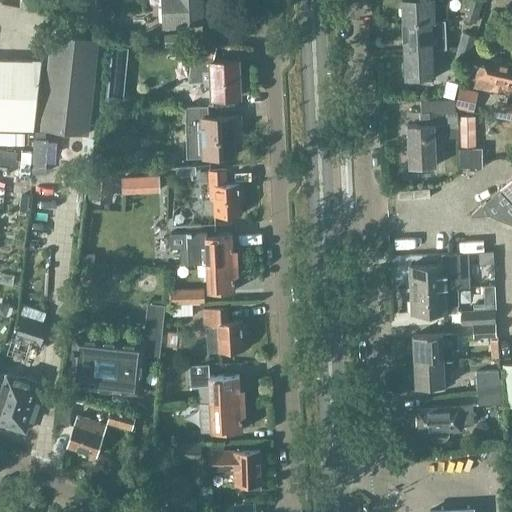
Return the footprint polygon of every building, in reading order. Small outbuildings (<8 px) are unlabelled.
[(41,0),(20,0),(20,7),(41,12),(41,0)] [(162,0),(163,27),(182,26),(181,22),(204,21),(203,0),(162,0)] [(402,0),(404,23),(438,21),(447,21),(446,6),(434,7),(433,0),(402,0)] [(463,19),(475,24),(482,0),(464,0),(463,5),(468,7),(463,19)] [(404,23),(405,52),(434,50),(434,38),(439,38),(438,21),(404,23)] [(165,47),(176,47),(176,34),(165,34),(165,47)] [(466,34),(461,49),(472,53),(477,38),(466,34)] [(41,130),(90,136),(100,40),(52,35),(41,130)] [(238,61),(213,62),(213,59),(214,59),(217,48),(211,46),(193,41),(190,52),(194,53),(190,83),(203,82),(203,86),(212,85),(213,98),(240,97),(238,61)] [(472,53),(461,49),(457,60),(468,64),(472,53)] [(434,50),(405,52),(406,78),(436,77),(434,50)] [(474,88),(511,95),(511,65),(480,58),(474,88)] [(0,130),(34,131),(42,61),(0,60),(0,130)] [(124,102),(125,83),(108,81),(106,100),(124,102)] [(457,107),(470,110),(473,92),(461,89),(457,107)] [(420,125),(408,126),(410,168),(437,166),(436,127),(445,126),(446,126),(455,125),(458,125),(457,112),(456,112),(455,100),(421,101),(422,113),(420,113),(420,125)] [(209,106),(186,107),(187,133),(188,158),(197,158),(236,156),(235,140),(242,140),(241,116),(210,117),(209,106)] [(474,132),(459,132),(459,146),(475,146),(474,132)] [(459,148),(460,167),(483,166),(482,147),(459,148)] [(0,173),(6,174),(9,151),(0,149),(0,173)] [(205,215),(215,215),(215,216),(242,215),(240,183),(227,184),(226,169),(201,171),(202,183),(209,182),(210,201),(204,201),(205,215)] [(93,201),(112,202),(114,176),(95,175),(93,201)] [(122,177),(123,193),(161,191),(160,175),(122,177)] [(511,177),(484,204),(472,213),(473,215),(492,213),(511,219),(511,177)] [(24,194),(22,210),(28,211),(30,195),(24,194)] [(186,241),(188,265),(206,264),(238,263),(238,249),(233,249),(233,235),(203,237),(203,240),(186,241)] [(494,251),(479,252),(480,264),(495,263),(494,251)] [(410,266),(411,290),(458,288),(468,288),(467,253),(441,254),(442,264),(410,266)] [(238,263),(206,264),(208,292),(235,291),(235,277),(239,277),(238,263)] [(494,304),(493,286),(485,286),(486,305),(494,304)] [(458,288),(411,290),(412,315),(449,313),(456,313),(458,310),(457,306),(459,306),(458,288)] [(171,290),(172,306),(205,304),(204,289),(171,290)] [(204,328),(206,328),(207,352),(218,352),(244,351),(244,335),(247,335),(247,325),(243,326),(243,321),(229,322),(228,307),(203,309),(204,328)] [(461,312),(462,325),(496,323),(496,310),(461,312)] [(15,339),(41,347),(48,324),(23,316),(15,339)] [(496,323),(462,325),(462,326),(474,325),(475,338),(497,337),(496,323)] [(167,347),(182,348),(183,334),(168,332),(167,347)] [(414,335),(415,361),(454,360),(454,350),(459,349),(458,333),(414,335)] [(162,336),(144,334),(143,344),(75,337),(74,349),(72,349),(71,354),(73,354),(70,387),(140,394),(143,361),(159,363),(162,336)] [(454,360),(415,361),(416,387),(446,386),(446,372),(455,371),(454,360)] [(210,385),(210,404),(246,403),(245,388),(240,389),(240,375),(210,376),(209,364),(190,365),(192,386),(210,385)] [(477,373),(478,390),(503,386),(502,379),(499,379),(499,371),(477,373)] [(38,394),(2,383),(0,387),(0,423),(26,432),(32,413),(37,415),(40,405),(35,403),(38,394)] [(503,386),(478,390),(480,403),(504,402),(503,386)] [(58,421),(70,421),(72,394),(59,394),(58,421)] [(246,403),(210,404),(201,404),(203,432),(242,431),(242,417),(246,417),(246,403)] [(473,420),(472,406),(417,409),(418,433),(430,432),(430,435),(432,437),(434,439),(437,441),(440,441),(443,440),(445,439),(447,437),(449,434),(449,432),(463,431),(463,421),(473,420)] [(108,424),(132,430),(137,413),(112,407),(108,424)] [(107,425),(78,415),(68,446),(96,456),(107,425)] [(201,462),(202,455),(203,444),(178,442),(176,459),(201,462)] [(203,444),(202,455),(210,455),(210,470),(218,470),(218,474),(235,473),(235,486),(244,486),(244,492),(261,492),(261,450),(223,452),(222,444),(203,444)] [(120,463),(131,462),(130,452),(120,453),(120,463)] [(196,480),(166,469),(156,497),(185,509),(196,480)] [(214,507),(212,486),(199,486),(200,508),(214,507)] [(237,505),(237,511),(263,511),(263,502),(237,505)]
